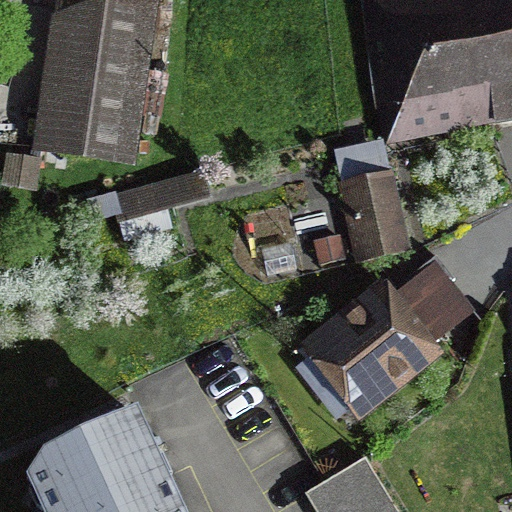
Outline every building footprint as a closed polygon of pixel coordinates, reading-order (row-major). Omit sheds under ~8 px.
[(123,161),(146,0),(112,0),(79,13),(59,152),(123,161)] [(511,0),(476,0),(479,17),(463,19),(460,0),(384,0),(394,62),(381,64),(389,114),(511,93),(511,0)] [(119,218),(207,195),(201,175),(114,199),(119,218)] [(362,261),(406,252),(390,181),(346,191),(362,261)] [(408,316),(455,280),(436,256),(390,293),(387,289),(311,348),(359,409),(435,350),(408,316)] [(162,475),(133,413),(44,453),(26,479),(57,500),(62,511),(185,511),(167,473),(162,475)] [(330,511),(398,511),(366,458),(316,489),(330,511)]
